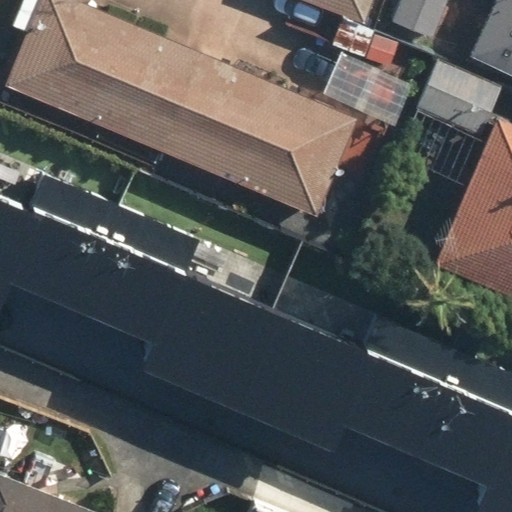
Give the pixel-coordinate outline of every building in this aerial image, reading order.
[(0,17),(26,29),(5,78),(311,210),(352,117),(81,0),(1,0),(0,3),(0,17)] [(325,0),(340,6),(362,14),(367,0),(325,0)] [(439,0),(391,0),(384,18),(424,35),(439,0)] [(511,0),(480,0),(461,48),(511,68),(511,0)] [(498,78),(436,51),(414,104),(475,130),(498,78)] [(511,115),(495,108),(429,250),(511,289),(511,115)] [(0,201),(0,307),(1,308),(11,283),(153,341),(141,371),(340,453),(347,436),(486,493),(477,511),(511,511),(511,376),(369,318),(357,347),(180,274),(195,239),(48,178),(32,215),(0,201)] [(304,244),(215,206),(193,257),(282,295),(304,244)] [(102,511),(0,467),(0,511),(102,511)] [(236,511),(276,511),(242,498),(236,511)]
